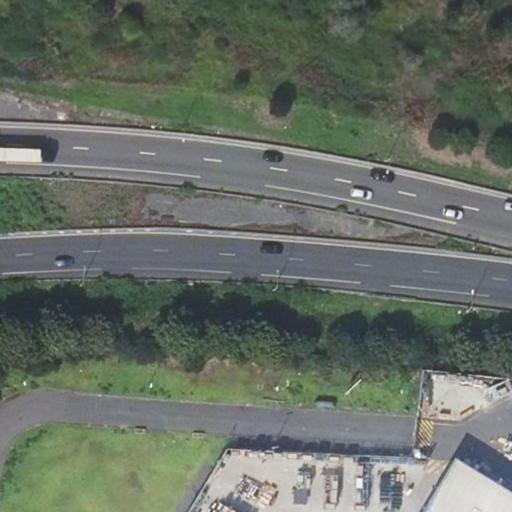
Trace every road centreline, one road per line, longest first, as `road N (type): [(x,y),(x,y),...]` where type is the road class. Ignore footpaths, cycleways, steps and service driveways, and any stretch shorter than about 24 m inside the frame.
road 1 (trunk): [(0,145),(263,169),(511,219)]
road 2 (motorway): [(0,256),(163,250),(511,281)]
